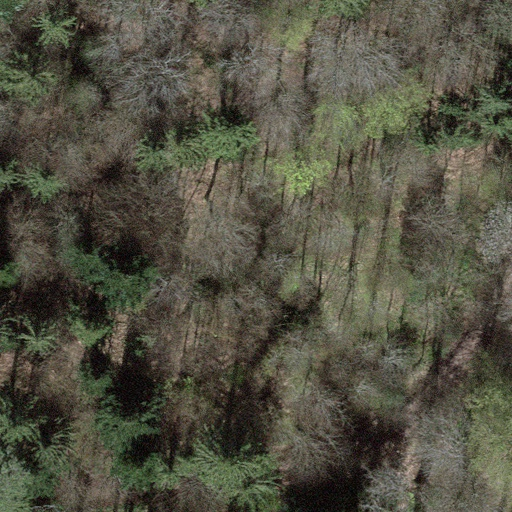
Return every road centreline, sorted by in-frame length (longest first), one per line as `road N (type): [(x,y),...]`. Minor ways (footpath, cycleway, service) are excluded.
road 1 (track): [(0,498),(291,474),(382,438),(467,357),(511,277)]
road 2 (track): [(0,182),(76,170),(216,129),(459,42),(511,14)]
